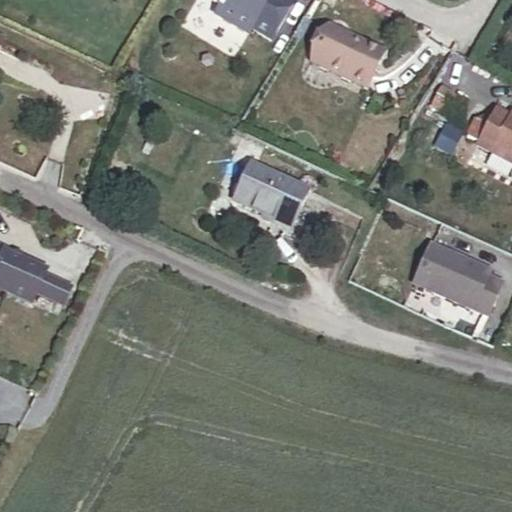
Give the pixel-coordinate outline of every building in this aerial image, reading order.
[(269,0),(203,0),(221,10),(216,19),(247,37),(269,0)] [(371,92),(388,58),(333,30),(315,65),(371,92)] [(467,103),(439,89),(428,111),(455,125),(467,103)] [(511,120),(496,112),(488,128),(474,121),(465,139),(480,146),(478,149),(511,165),(511,120)] [(297,232),(315,193),(262,168),(246,203),(280,219),(278,223),(297,232)] [(493,318),(508,286),(491,279),(494,273),(436,246),(419,284),(493,318)] [(0,288),(24,297),(28,287),(47,294),(54,275),(34,267),(35,263),(0,249),(0,288)] [(63,278),(54,275),(47,294),(56,297),(63,278)]
